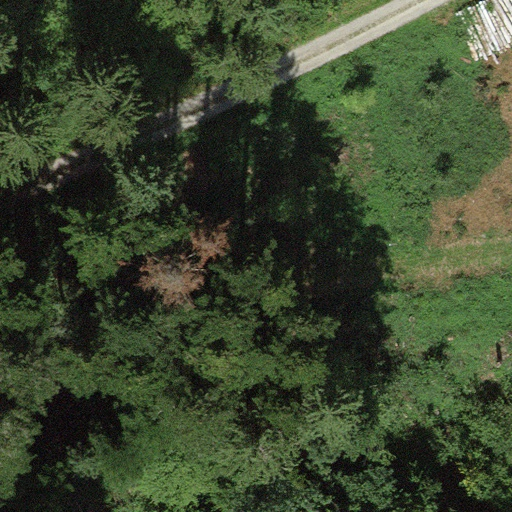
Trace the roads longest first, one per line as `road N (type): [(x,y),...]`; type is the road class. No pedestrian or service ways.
road 1 (track): [(0,362),(511,292)]
road 2 (track): [(0,120),(244,0)]
